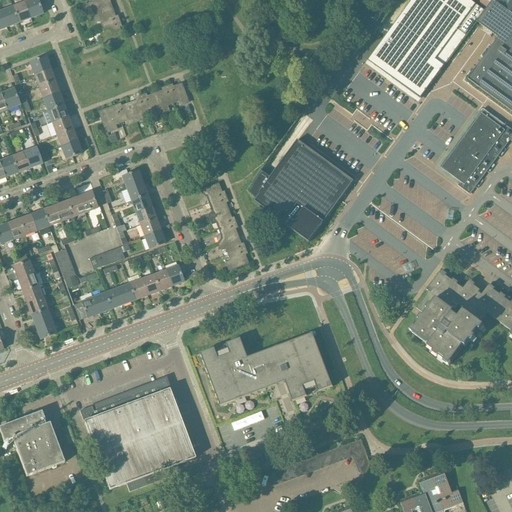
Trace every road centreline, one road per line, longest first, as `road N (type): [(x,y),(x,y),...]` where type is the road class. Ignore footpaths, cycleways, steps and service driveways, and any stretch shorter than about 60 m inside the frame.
road 1 (tertiary): [(511,405),(446,406),(410,392),(391,373),(343,270),(315,265),(266,285)]
road 2 (tertiary): [(266,285),(332,289),(374,387),(394,408),(444,426),(511,424)]
road 3 (residential): [(211,304),(147,153),(0,205)]
road 4 (residential): [(235,506),(161,323)]
road 5 (tertiary): [(161,323),(29,372)]
road 6 (residential): [(235,506),(351,468)]
